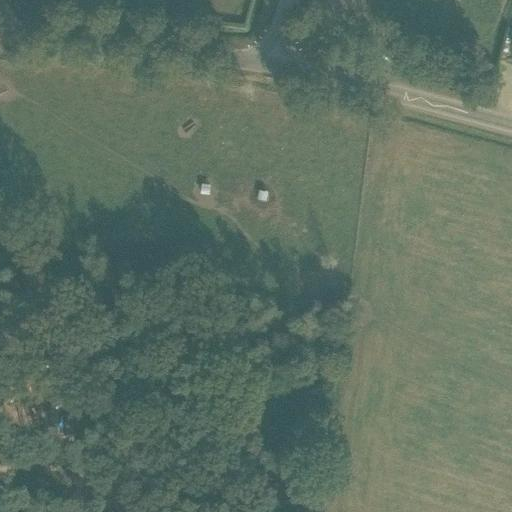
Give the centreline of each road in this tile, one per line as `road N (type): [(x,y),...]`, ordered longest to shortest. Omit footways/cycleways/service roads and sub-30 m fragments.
road 1 (track): [(144,511),(0,237)]
road 2 (unclassified): [(274,63),(0,27)]
road 3 (unclassified): [(511,125),(274,63)]
